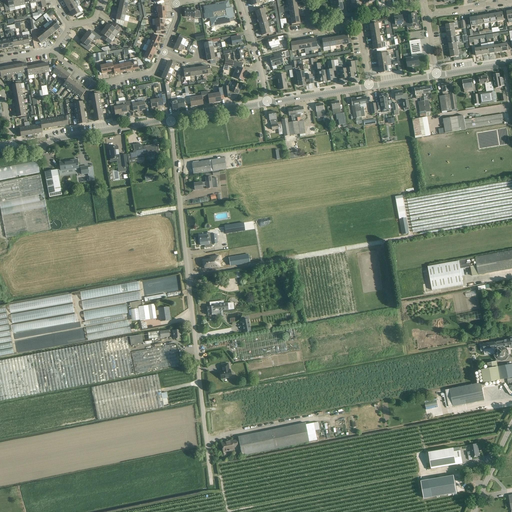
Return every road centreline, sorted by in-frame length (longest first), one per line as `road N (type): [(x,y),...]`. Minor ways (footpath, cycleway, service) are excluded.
road 1 (unclassified): [(211,492),(186,264)]
road 2 (unclassified): [(12,148),(170,118)]
road 3 (unclassified): [(186,264),(170,118)]
road 4 (residential): [(53,49),(101,85),(149,73),(163,51)]
